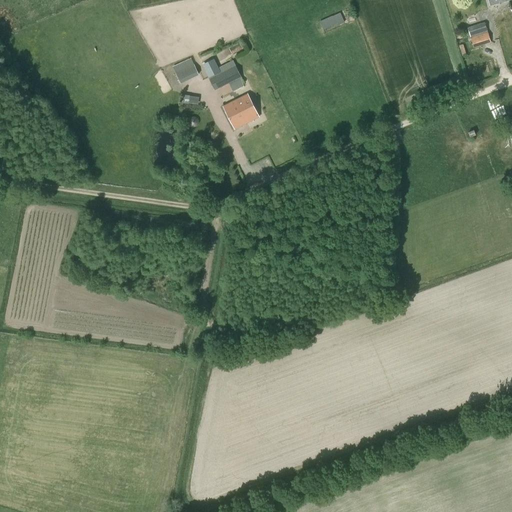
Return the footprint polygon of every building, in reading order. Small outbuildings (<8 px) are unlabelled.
[(337,26),(344,22),(340,13),(319,22),(323,30),(336,24),(337,26)] [(474,48),(491,43),(487,33),(485,23),(480,24),(477,14),(464,18),(468,28),(470,38),(474,48)] [(194,65),(175,73),(180,84),(199,75),(194,65)] [(209,79),(215,91),(241,78),(235,66),(209,79)] [(189,96),(182,95),(181,102),(188,103),(189,96)] [(235,130),(259,118),(247,95),(223,107),(235,130)]
